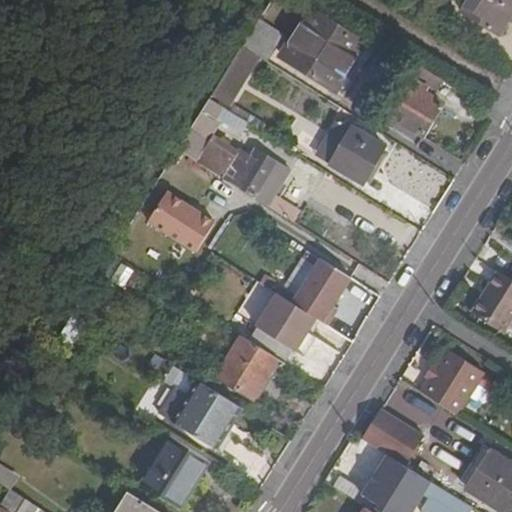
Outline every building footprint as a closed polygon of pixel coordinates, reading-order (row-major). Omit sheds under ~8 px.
[(511,0),(468,0),(461,12),(500,36),(511,16),(511,0)] [(335,87),(361,45),(311,14),(285,56),(335,87)] [(243,46),(261,57),(269,62),(285,35),(260,19),(243,46)] [(230,107),(261,57),(243,46),(212,95),(230,107)] [(380,58),(348,93),(372,115),(404,81),(380,58)] [(391,116),(424,136),(444,104),(412,84),(391,116)] [(264,206),(271,194),(288,166),(253,146),(249,153),(237,146),(235,150),(210,134),(219,120),(242,134),(248,123),(230,112),(210,99),(177,151),(264,206)] [(233,106),(230,112),(248,123),(261,131),(264,124),(233,106)] [(342,145),(331,165),(363,184),(385,147),(339,121),(330,138),(342,145)] [(319,157),(331,165),(342,145),(330,138),(319,157)] [(166,192),(148,222),(196,252),(215,222),(166,192)] [(271,194),(264,206),(289,222),(297,209),(271,194)] [(320,261),(293,305),(315,319),(328,326),(337,311),(333,308),(350,279),(320,261)] [(511,281),(499,273),(473,316),(504,336),(511,323),(511,281)] [(308,331),(315,319),(293,305),(277,295),(257,327),(305,355),(316,336),(308,331)] [(279,359),(242,336),(218,376),(253,398),(279,359)] [(447,351),(437,367),(430,379),(421,393),(456,415),(482,372),(447,351)] [(54,376),(59,367),(47,359),(41,368),(54,376)] [(430,379),(437,367),(432,364),(425,376),(430,379)] [(178,386),(163,409),(219,445),(242,409),(200,382),(192,395),(178,386)] [(377,408),(360,436),(388,454),(402,463),(420,434),(377,408)] [(219,445),(163,409),(161,412),(217,449),(219,445)] [(179,508),(209,461),(171,437),(142,485),(179,508)] [(502,511),(508,511),(511,506),(511,462),(492,450),(468,489),(502,511)] [(414,511),(432,482),(402,463),(388,454),(364,493),(384,507),(381,511),(382,511),(414,511)] [(0,483),(10,489),(18,477),(0,465),(0,483)] [(0,495),(4,498),(10,489),(0,483),(0,495)] [(470,511),(473,508),(439,486),(423,511),(470,511)] [(44,511),(10,489),(4,498),(0,504),(0,511),(44,511)] [(158,511),(128,493),(116,511),(158,511)]
